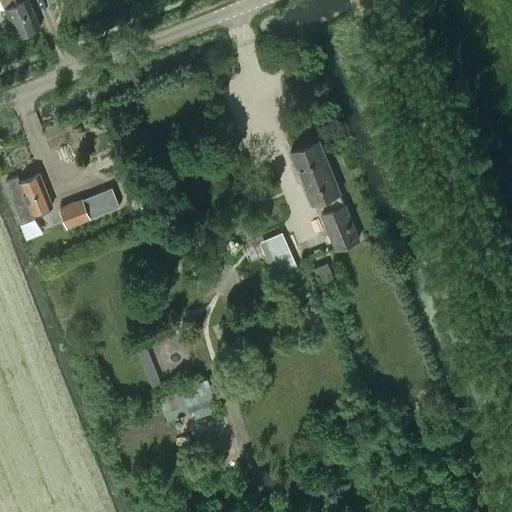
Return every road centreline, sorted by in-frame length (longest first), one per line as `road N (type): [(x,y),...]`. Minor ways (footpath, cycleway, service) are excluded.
road 1 (unclassified): [(511,328),(387,0)]
road 2 (unclassified): [(0,106),(263,0)]
